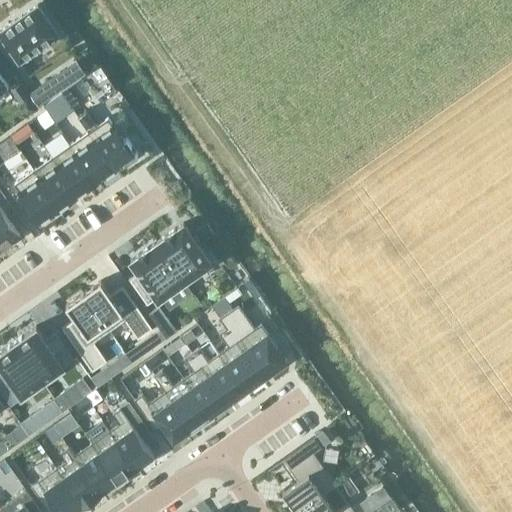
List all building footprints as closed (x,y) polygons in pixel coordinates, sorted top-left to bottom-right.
[(37,4),(0,29),(0,35),(18,62),(58,34),(37,4)] [(81,77),(95,98),(114,85),(99,64),(81,77)] [(49,78),(35,88),(44,100),(58,91),(49,78)] [(48,111),(66,99),(61,92),(43,105),(48,111)] [(45,128),(55,121),(48,111),(46,109),(37,116),(45,128)] [(78,115),(88,130),(115,167),(121,163),(122,164),(137,153),(121,130),(118,132),(107,116),(95,125),(85,110),(78,115)] [(10,135),(16,143),(33,131),(27,123),(10,135)] [(88,130),(70,143),(96,180),(115,167),(88,130)] [(70,143),(51,156),(78,193),(96,180),(70,143)] [(78,193),(51,156),(33,169),(59,206),(78,193)] [(52,211),(59,206),(33,169),(14,182),(32,207),(28,210),(39,225),(55,214),(52,211)] [(0,207),(0,246),(1,248),(12,240),(10,238),(17,234),(18,236),(19,235),(0,207)] [(206,221),(194,229),(200,238),(201,238),(212,230),(206,221)] [(184,279),(210,261),(183,222),(156,241),(184,280),(184,279)] [(128,277),(147,303),(156,296),(157,298),(184,280),(156,241),(130,259),(139,272),(131,278),(129,276),(128,277)] [(83,292),(109,329),(124,319),(137,337),(152,327),(122,284),(109,293),(100,280),(83,292)] [(93,341),(109,329),(83,292),(65,305),(74,318),(62,327),(92,369),(106,359),(93,341)] [(158,305),(148,312),(160,329),(166,337),(177,329),(158,305)] [(232,307),(219,316),(262,377),(287,359),(261,322),(254,326),(250,319),(243,324),(232,307)] [(228,345),(218,352),(244,389),(262,377),(219,316),(226,327),(218,332),(228,345)] [(42,380),(73,358),(54,332),(45,339),(36,326),(21,336),(19,337),(14,341),(42,380)] [(141,342),(146,350),(156,343),(151,335),(141,342)] [(0,386),(11,402),(42,380),(14,341),(9,345),(8,344),(7,345),(7,346),(0,350),(0,365),(2,369),(0,370),(0,386)] [(199,346),(191,351),(227,401),(244,389),(218,352),(208,359),(199,346)] [(193,369),(183,377),(210,415),(210,414),(210,413),(227,401),(191,351),(184,356),(193,369)] [(110,364),(100,371),(105,379),(115,372),(110,364)] [(162,368),(154,373),(192,427),(210,415),(183,377),(173,384),(162,368)] [(141,392),(133,398),(154,428),(162,423),(173,439),(191,427),(191,428),(192,427),(154,373),(153,374),(164,389),(148,401),(141,392)] [(75,382),(84,395),(91,389),(83,377),(75,382)] [(95,409),(88,399),(78,406),(85,416),(95,409)] [(119,422),(109,429),(135,466),(154,453),(132,422),(126,414),(120,406),(112,412),(119,422)] [(126,414),(132,422),(139,417),(134,409),(133,409),(126,414)] [(20,422),(21,424),(28,434),(38,427),(30,415),(20,422)] [(54,423),(62,434),(69,430),(61,419),(54,423)] [(44,430),(53,442),(62,435),(62,434),(54,423),(44,430)] [(28,434),(21,424),(11,431),(18,441),(28,434)] [(109,429),(91,441),(118,478),(135,466),(109,429)] [(314,436),(321,445),(326,442),(326,437),(322,430),(314,436)] [(298,479),(282,491),(296,509),(335,482),(313,451),(321,446),(321,445),(314,436),(283,457),(298,479)] [(68,445),(101,492),(101,491),(101,490),(118,478),(91,441),(74,453),(68,445)] [(65,459),(56,466),(83,504),(101,492),(68,445),(60,451),(65,459)] [(56,466),(38,479),(57,507),(60,511),(69,511),(81,504),(82,505),(83,504),(56,466)] [(38,479),(30,484),(50,511),(57,507),(38,479)] [(356,511),(335,482),(296,509),(297,511),(356,511)] [(42,511),(25,488),(0,505),(0,506),(4,511),(42,511)] [(367,511),(377,505),(369,494),(359,501),(367,511)]
